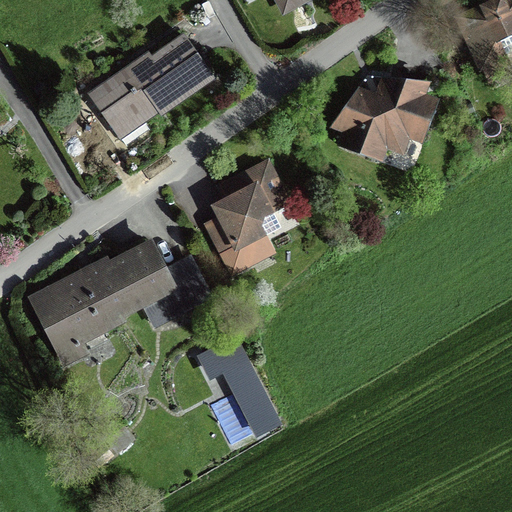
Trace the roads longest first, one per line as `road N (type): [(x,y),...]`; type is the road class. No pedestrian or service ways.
road 1 (residential): [(406,0),(0,283)]
road 2 (track): [(0,329),(95,511)]
